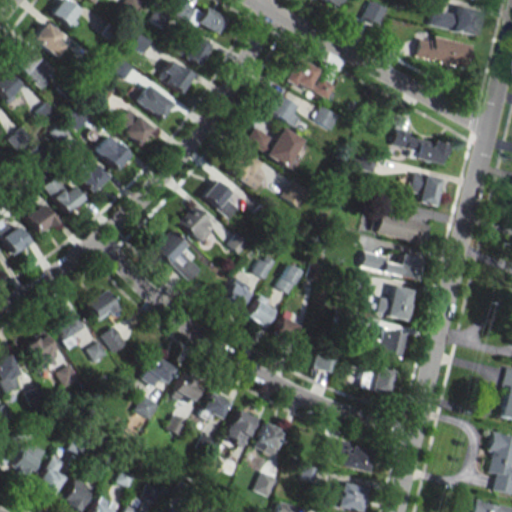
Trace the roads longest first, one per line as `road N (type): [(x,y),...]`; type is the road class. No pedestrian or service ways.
road 1 (residential): [(390,511),(511,8)]
road 2 (residential): [(268,11),(225,89),(164,170),(95,239),(0,305)]
road 3 (residential): [(410,434),(316,405),(233,362),(163,310),(95,239)]
road 4 (residential): [(483,129),(247,0)]
